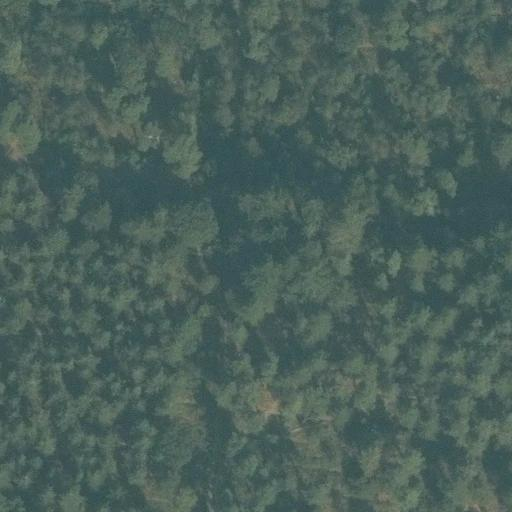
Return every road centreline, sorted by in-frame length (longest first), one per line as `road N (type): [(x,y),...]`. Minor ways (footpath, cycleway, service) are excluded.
road 1 (track): [(511,248),(0,155)]
road 2 (track): [(223,364),(232,194)]
road 3 (track): [(209,511),(223,364)]
